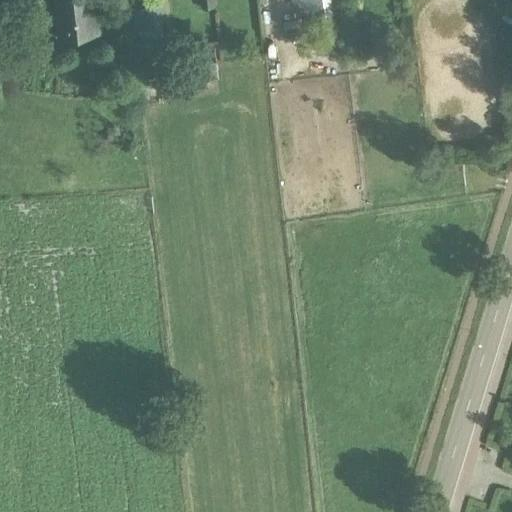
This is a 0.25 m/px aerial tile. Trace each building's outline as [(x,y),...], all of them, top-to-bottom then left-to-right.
[(98,0),(54,0),(58,38),(101,33),(98,0)] [(310,0),(313,17),(340,13),(337,0),(310,0)] [(145,5),(131,6),(132,33),(147,32),(145,5)] [(134,37),(136,59),(166,56),(163,34),(134,37)] [(161,87),(162,101),(211,99),(211,85),(161,87)]
